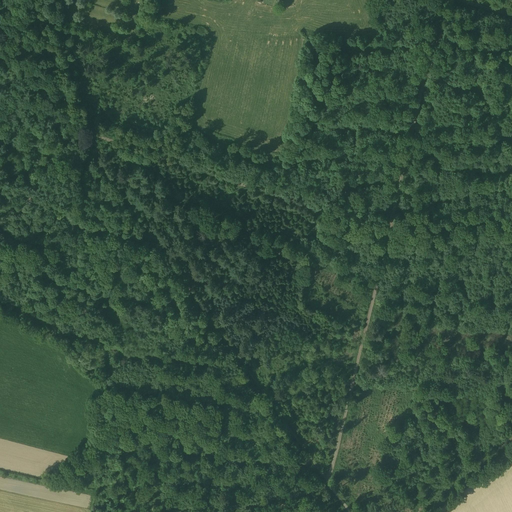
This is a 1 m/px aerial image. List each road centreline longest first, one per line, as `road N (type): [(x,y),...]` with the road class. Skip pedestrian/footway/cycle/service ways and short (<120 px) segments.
road 1 (track): [(33,0),(72,128),(388,230),(511,215)]
road 2 (track): [(444,0),(328,481)]
road 3 (track): [(72,128),(350,511)]
